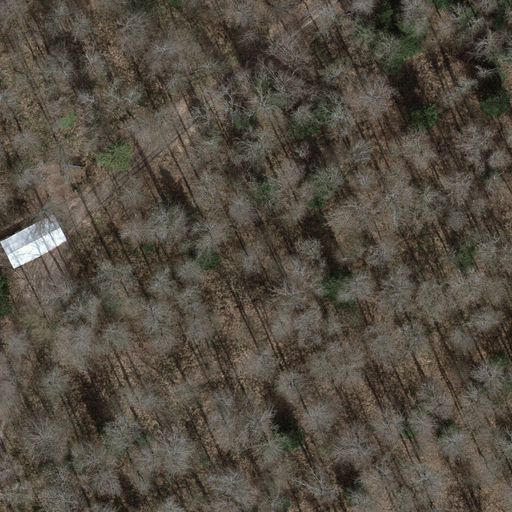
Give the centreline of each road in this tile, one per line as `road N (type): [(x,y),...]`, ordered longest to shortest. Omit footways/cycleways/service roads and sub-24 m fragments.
road 1 (track): [(0,257),(55,234),(338,0)]
road 2 (track): [(55,234),(0,445)]
